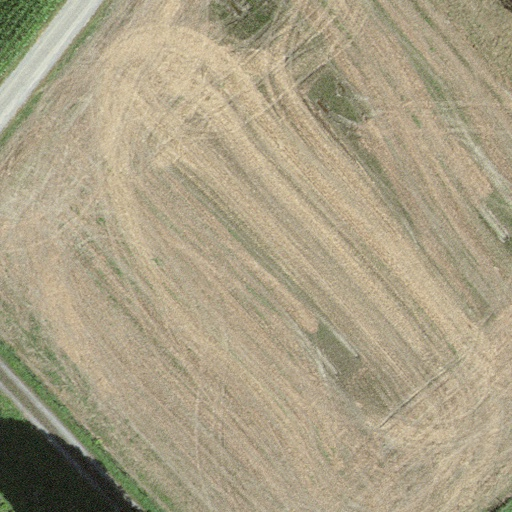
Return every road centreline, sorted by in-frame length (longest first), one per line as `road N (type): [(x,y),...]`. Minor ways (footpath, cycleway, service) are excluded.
road 1 (track): [(0,359),(141,511)]
road 2 (track): [(0,101),(77,0)]
